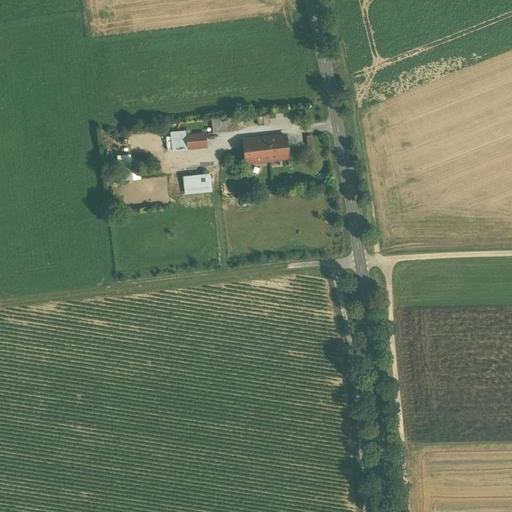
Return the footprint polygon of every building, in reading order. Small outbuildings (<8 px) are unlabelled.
[(236,118),(212,121),(213,132),(237,129),(236,118)] [(204,133),(171,136),(172,149),(205,146),(204,133)] [(285,136),(267,138),(269,160),(287,158),(285,136)] [(267,138),(244,141),(245,154),(246,162),(269,160),(267,138)] [(113,165),(114,179),(132,178),(130,163),(113,165)] [(208,175),(184,178),(186,194),(210,191),(208,175)]
